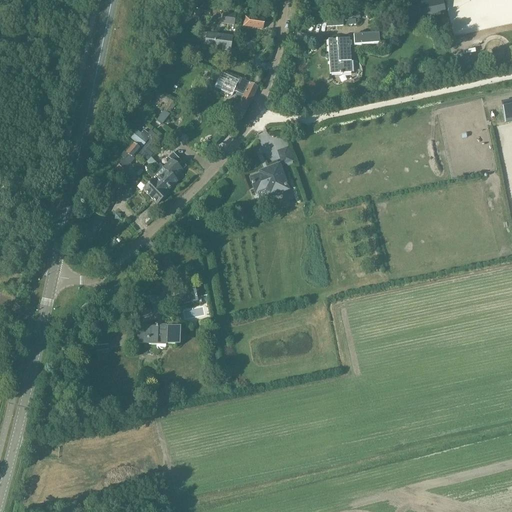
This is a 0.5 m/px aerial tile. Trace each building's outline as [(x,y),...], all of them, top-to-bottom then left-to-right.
[(446,14),(442,0),(422,0),(418,1),(422,20),(446,14)] [(180,7),(178,15),(178,16),(190,18),(192,9),(180,7)] [(223,13),(222,19),(221,25),(234,27),(236,15),(223,13)] [(264,20),(244,17),(243,27),(262,30),(264,20)] [(429,25),(431,33),(442,31),(440,22),(429,25)] [(207,34),(206,42),(205,49),(230,53),(232,38),(207,34)] [(353,36),(354,47),(379,45),(379,35),(353,36)] [(328,42),(330,76),(351,74),(351,63),(349,40),(337,41),(328,42)] [(451,62),(454,77),(469,74),(468,65),(461,67),(460,60),(451,62)] [(221,73),(217,81),(214,89),(232,97),(234,92),(237,93),(232,104),(226,102),(221,112),(241,122),(258,88),(240,79),(239,81),(221,73)] [(159,92),(155,97),(160,101),(163,100),(165,97),(159,92)] [(164,111),(156,121),(161,126),(170,115),(177,105),(171,100),(170,101),(166,105),(163,110),(164,111)] [(511,107),(501,110),(504,125),(511,123),(511,107)] [(136,130),(129,139),(141,149),(141,148),(143,149),(138,154),(147,162),(156,152),(151,147),(158,138),(157,137),(159,135),(154,131),(153,133),(150,130),(147,133),(143,130),(141,133),(136,130)] [(135,171),(130,165),(134,160),(132,159),(140,150),(130,141),(118,155),(124,160),(113,170),(124,181),(127,179),(135,171)] [(163,169),(158,175),(165,182),(163,184),(170,191),(178,183),(175,180),(183,172),(177,166),(181,162),(172,153),(168,158),(171,161),(163,169)] [(291,155),(280,159),(283,167),(286,165),(292,163),(294,163),(291,155)] [(158,165),(153,170),(158,175),(163,169),(159,164),(158,165)] [(286,190),(277,167),(270,170),(270,171),(258,176),(257,174),(253,176),(253,177),(250,179),(255,192),(266,188),(270,200),(284,195),(282,191),(286,190)] [(142,182),(137,187),(142,192),(143,191),(157,206),(162,201),(161,200),(162,200),(170,191),(163,184),(165,182),(158,175),(153,170),(148,176),(154,181),(148,186),(147,187),(142,182)] [(123,182),(118,187),(123,193),(128,188),(123,182)] [(98,199),(103,202),(108,193),(104,191),(98,199)] [(91,209),(100,215),(106,205),(97,199),(91,209)] [(178,290),(181,306),(197,303),(193,286),(178,290)] [(178,346),(178,329),(165,328),(165,330),(158,329),(158,328),(138,328),(137,345),(157,346),(157,345),(165,345),(178,346)] [(93,333),(94,344),(95,351),(108,350),(106,331),(93,333)] [(135,500),(125,503),(128,511),(137,510),(135,500)]
